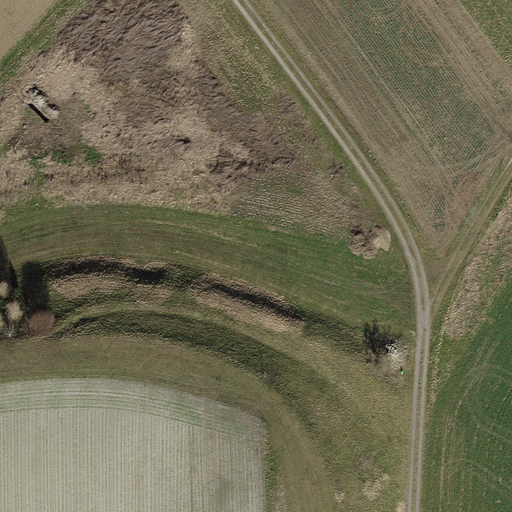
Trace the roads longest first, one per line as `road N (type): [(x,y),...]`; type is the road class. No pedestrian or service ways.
road 1 (track): [(425,511),(440,302),(423,226),(245,0)]
road 2 (track): [(440,302),(511,156)]
